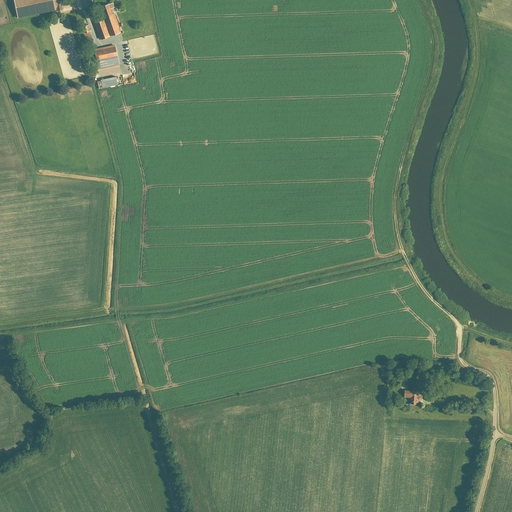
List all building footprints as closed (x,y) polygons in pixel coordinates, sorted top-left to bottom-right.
[(16,0),(21,19),(65,9),(62,0),(16,0)] [(114,3),(102,8),(113,37),(125,32),(114,3)] [(95,25),(101,40),(110,36),(104,21),(95,25)] [(81,27),(84,36),(92,33),(89,24),(81,27)] [(95,51),(99,70),(121,65),(117,46),(95,51)] [(102,81),(103,88),(119,85),(117,79),(102,81)] [(405,391),(405,397),(411,397),(411,402),(419,402),(419,400),(422,400),(422,396),(419,396),(420,391),(405,391)]
